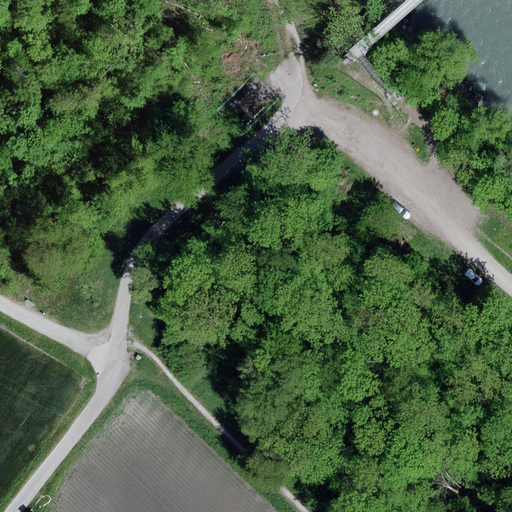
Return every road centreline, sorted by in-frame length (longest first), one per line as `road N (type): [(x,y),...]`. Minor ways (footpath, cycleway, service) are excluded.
road 1 (track): [(511,285),(344,132),(300,102)]
road 2 (track): [(0,300),(91,349),(119,349)]
